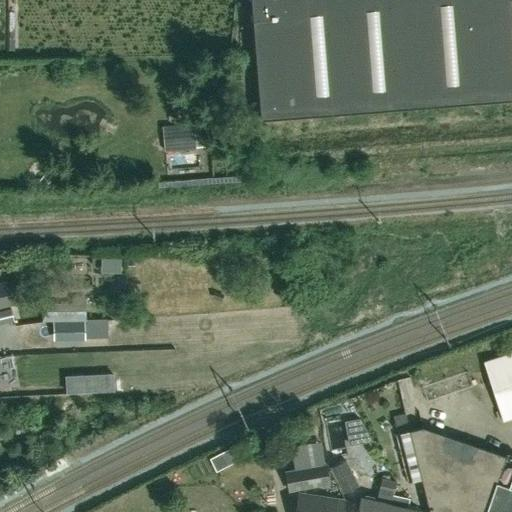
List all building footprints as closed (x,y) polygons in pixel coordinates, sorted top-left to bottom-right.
[(250,0),(260,119),(359,111),(349,0),(250,0)] [(349,0),(359,111),(456,103),(447,0),(349,0)] [(511,0),(447,0),(456,103),(511,98),(511,0)] [(162,127),(164,152),(196,149),(194,124),(162,127)] [(44,186),(49,179),(44,174),(38,181),(44,186)] [(0,308),(24,303),(19,278),(0,282),(0,308)] [(86,321),(105,321),(105,307),(85,308),(84,307),(84,303),(65,303),(42,303),(42,311),(42,322),(65,321),(65,322),(86,322),(86,321)] [(11,308),(0,310),(0,325),(14,321),(11,308)] [(504,420),(511,417),(511,353),(485,363),(504,420)] [(403,403),(414,401),(409,377),(398,380),(403,403)] [(397,432),(408,429),(404,416),(394,418),(397,432)] [(16,434),(26,432),(24,418),(14,420),(16,434)] [(360,418),(352,420),(361,443),(373,441),(360,418)] [(12,437),(9,423),(0,424),(0,433),(1,439),(12,437)] [(408,431),(420,478),(428,511),(511,511),(511,456),(424,426),(422,426),(410,429),(408,429),(408,431)] [(409,481),(420,478),(408,431),(401,433),(406,454),(402,455),(409,481)] [(343,494),(359,486),(346,459),(330,467),(343,494)] [(290,491),(329,484),(326,464),(285,470),(290,491)] [(388,511),(395,483),(381,480),(376,502),(360,498),(356,511),(388,511)] [(419,511),(407,509),(410,499),(393,495),(396,483),(395,483),(388,511),(419,511)] [(339,511),(341,502),(299,496),(297,511),(339,511)]
